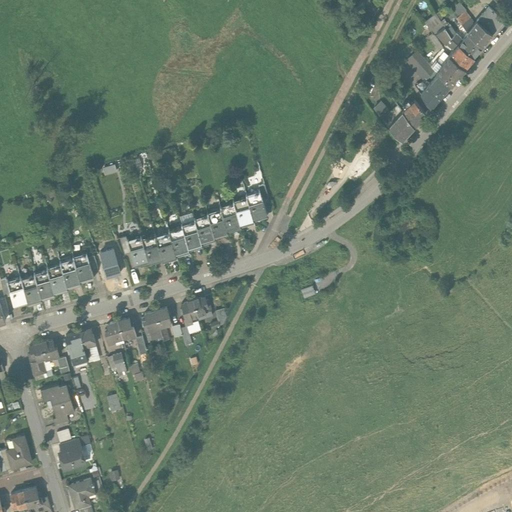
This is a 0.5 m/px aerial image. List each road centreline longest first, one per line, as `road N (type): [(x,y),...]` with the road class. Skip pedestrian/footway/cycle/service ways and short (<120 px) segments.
road 1 (residential): [(511,39),(352,217),(263,262),(8,335)]
road 2 (residential): [(50,474),(8,335)]
